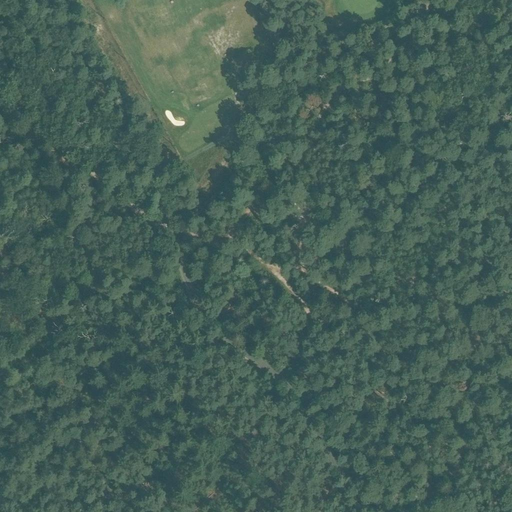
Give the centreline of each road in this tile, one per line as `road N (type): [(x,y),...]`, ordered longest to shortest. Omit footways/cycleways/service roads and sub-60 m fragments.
road 1 (unknown): [(161,223),(237,191),(443,0)]
road 2 (track): [(0,91),(161,223)]
